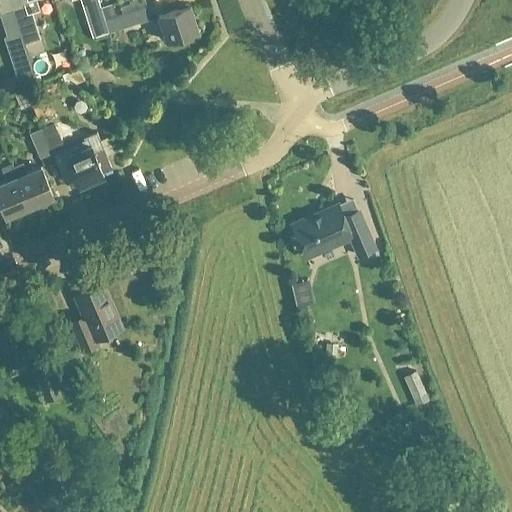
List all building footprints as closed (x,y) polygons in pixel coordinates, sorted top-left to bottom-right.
[(24,0),(27,8),(14,12),(24,44),(26,43),(40,39),(41,38),(33,12),(41,10),(37,0),(24,0)] [(81,0),(94,37),(109,32),(105,20),(102,7),(99,0),(81,0)] [(147,7),(144,0),(124,0),(102,7),(105,20),(147,7)] [(198,32),(190,6),(157,16),(165,42),(198,32)] [(105,20),(109,32),(151,19),(147,7),(105,20)] [(3,38),(17,81),(17,80),(34,75),(24,44),(14,12),(0,16),(0,17),(6,37),(3,38)] [(40,39),(26,43),(30,57),(44,52),(40,39)] [(113,75),(101,81),(109,98),(122,92),(113,75)] [(84,115),(96,129),(106,120),(95,106),(84,115)] [(42,129),(52,153),(65,148),(55,124),(42,129)] [(368,124),(354,130),(358,140),(373,133),(368,124)] [(39,158),(52,153),(42,129),(29,134),(39,158)] [(79,187),(104,177),(102,173),(112,169),(97,132),(84,138),(88,147),(67,156),(79,187)] [(40,166),(27,171),(23,162),(13,166),(30,207),(54,197),(40,166)] [(0,203),(6,218),(30,207),(13,166),(12,163),(1,167),(3,174),(7,173),(9,179),(0,182),(0,203)] [(234,180),(234,193),(249,192),(248,180),(234,180)] [(375,249),(361,218),(358,210),(343,216),(338,204),(291,225),(306,258),(351,238),(359,256),(375,249)] [(76,296),(85,316),(72,322),(84,352),(100,346),(98,340),(125,328),(106,284),(76,296)] [(29,370),(26,362),(36,358),(20,321),(0,329),(0,349),(8,370),(9,369),(12,377),(29,370)] [(77,350),(77,351),(31,370),(46,403),(63,393),(57,378),(84,364),(77,350)] [(403,377),(416,406),(429,400),(417,371),(403,377)]
